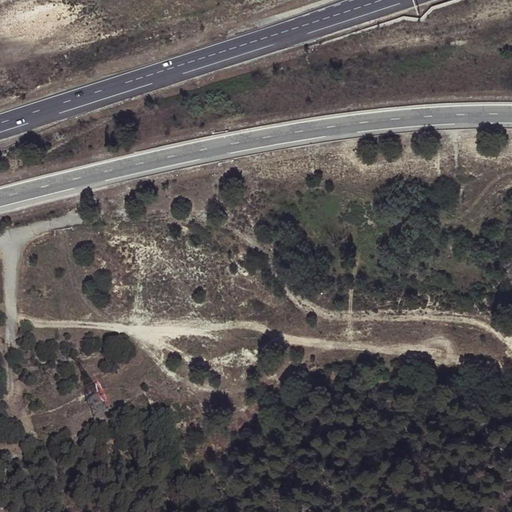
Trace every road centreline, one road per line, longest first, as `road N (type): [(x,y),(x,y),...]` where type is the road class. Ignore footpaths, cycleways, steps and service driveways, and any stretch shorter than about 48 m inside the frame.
road 1 (motorway): [(0,198),(251,139),(351,123),(511,114)]
road 2 (track): [(79,219),(141,214),(215,222),(266,252),(294,297),(317,313),(472,320),(511,349)]
road 3 (track): [(10,317),(145,330),(251,324),(294,339),(439,358)]
road 4 (motorway): [(0,124),(382,0)]
